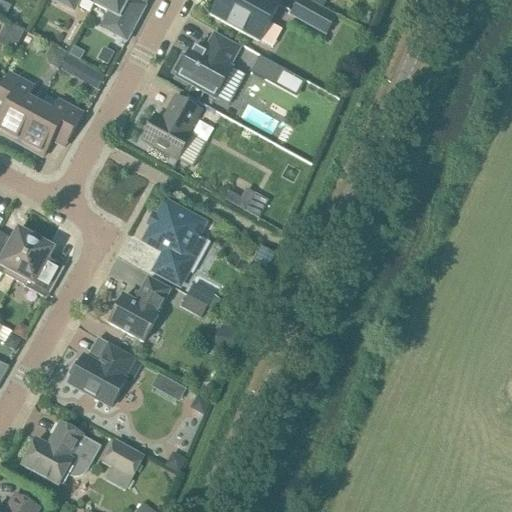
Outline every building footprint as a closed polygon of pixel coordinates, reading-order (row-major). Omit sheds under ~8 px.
[(80,0),(84,0),(94,5),(96,0),(53,0),(71,10),(80,0)] [(96,0),(94,5),(109,13),(105,29),(128,41),(146,8),(131,0),(96,0)] [(218,3),(212,15),(260,41),(281,2),(276,0),(217,0),(217,1),(218,3)] [(306,0),(298,0),(290,16),(326,36),(337,17),(324,10),(312,3),(306,0)] [(313,0),(312,3),(324,10),(329,0),(313,0)] [(12,8),(0,1),(0,15),(6,19),(12,8)] [(179,74),(178,77),(216,99),(233,68),(230,67),(239,49),(214,35),(205,53),(194,47),(188,58),(184,55),(175,72),(179,74)] [(74,49),(70,56),(80,62),(84,55),(83,54),(74,49)] [(67,57),(60,70),(79,81),(86,68),(67,57)] [(260,61),(251,77),(263,84),(264,82),(274,87),(281,72),(260,61)] [(0,120),(0,134),(19,145),(40,106),(28,99),(34,89),(9,75),(0,91),(0,112),(3,115),(0,120)] [(188,134),(201,111),(176,98),(163,121),(156,117),(142,141),(178,161),(191,136),(188,134)] [(52,113),(40,106),(19,145),(43,158),(52,142),(65,148),(83,116),(58,102),(52,113)] [(242,198),(231,191),(226,200),(245,211),(255,193),(248,189),(242,198)] [(192,275),(210,243),(198,237),(205,225),(165,203),(143,243),(164,254),(154,273),(180,287),(188,273),(192,275)] [(6,270),(16,276),(38,236),(29,231),(25,234),(18,230),(12,241),(0,233),(0,269),(5,272),(6,270)] [(38,236),(16,276),(50,295),(64,269),(49,261),(55,250),(48,246),(48,242),(38,236)] [(274,259),(258,250),(250,266),(266,274),(274,259)] [(157,316),(170,293),(148,280),(135,304),(124,298),(109,325),(143,344),(159,317),(157,316)] [(191,284),(180,307),(202,317),(212,293),(191,284)] [(24,339),(30,329),(20,322),(14,333),(24,339)] [(216,346),(234,348),(235,332),(218,330),(216,346)] [(14,336),(9,346),(18,351),(24,342),(14,336)] [(124,380),(135,360),(108,346),(98,365),(84,358),(81,363),(76,363),(69,375),(72,380),(69,386),(111,409),(126,381),(124,380)] [(0,384),(9,368),(0,363),(0,384)] [(157,374),(150,388),(177,402),(185,389),(157,374)] [(211,402),(198,395),(191,408),(204,415),(211,402)] [(83,438),(83,437),(60,424),(48,447),(36,441),(22,467),(59,487),(65,475),(67,477),(70,478),(73,479),(76,479),(79,478),(84,475),(86,473),(88,471),(95,457),(101,448),(83,438)] [(115,441),(103,464),(133,481),(145,458),(115,441)] [(187,460),(174,453),(166,466),(179,473),(187,460)] [(0,507),(0,511),(37,511),(39,509),(15,496),(6,511),(0,507)] [(156,511),(143,502),(135,511),(156,511)]
